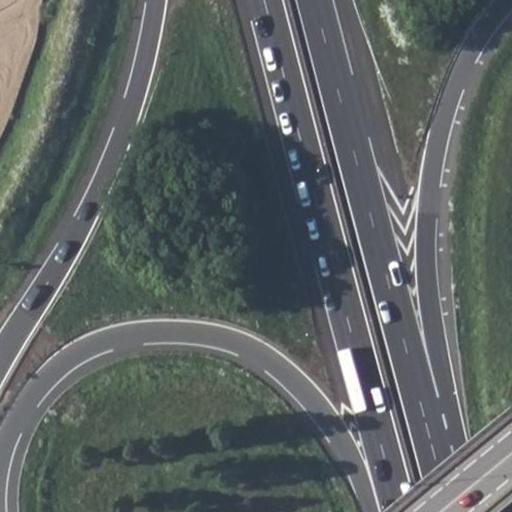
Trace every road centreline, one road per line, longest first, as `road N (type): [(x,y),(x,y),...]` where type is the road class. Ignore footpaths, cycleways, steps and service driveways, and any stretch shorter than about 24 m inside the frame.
road 1 (motorway): [(0,472),(13,427),(40,380),(107,341),(188,332),(232,341),(301,388),(325,418),(368,511)]
road 2 (motorway): [(265,0),(399,511)]
road 3 (motorway): [(416,391),(440,360),(427,229),(450,99),(478,35),(508,0)]
road 4 (motorway): [(416,391),(315,0)]
road 5 (motorway): [(156,0),(113,154),(0,353)]
road 6 (motorway): [(448,511),(416,391)]
